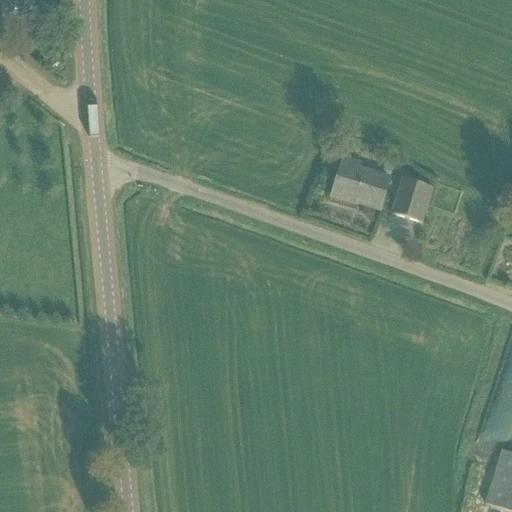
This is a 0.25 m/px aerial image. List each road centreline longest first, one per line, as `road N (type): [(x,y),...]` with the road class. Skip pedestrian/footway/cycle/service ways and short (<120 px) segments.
road 1 (unclassified): [(95,168),(141,173),(511,306)]
road 2 (tertiary): [(126,511),(95,168)]
